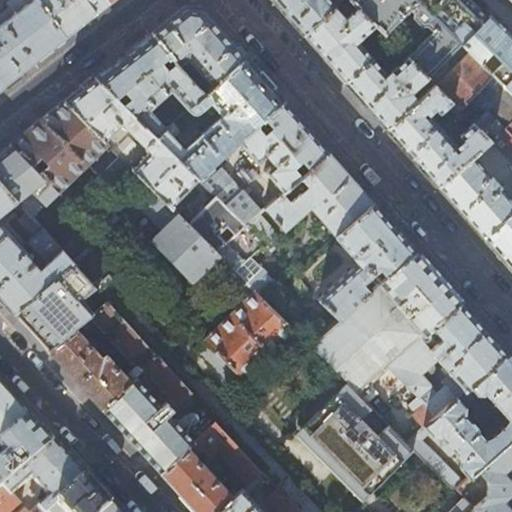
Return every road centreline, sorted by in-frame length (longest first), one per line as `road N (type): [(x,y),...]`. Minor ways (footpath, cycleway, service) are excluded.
road 1 (residential): [(511,310),(237,0)]
road 2 (residential): [(157,511),(0,338)]
road 3 (tertiary): [(0,114),(146,0)]
